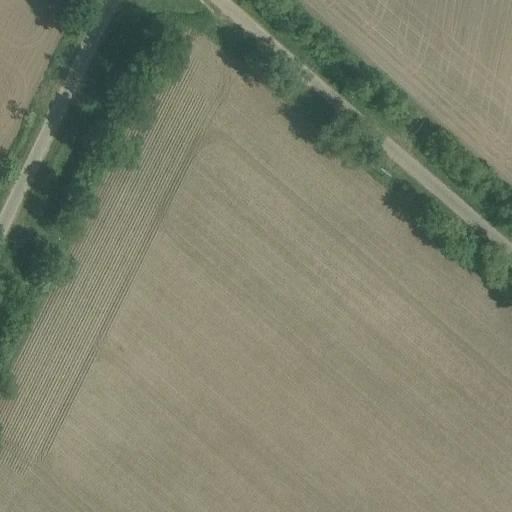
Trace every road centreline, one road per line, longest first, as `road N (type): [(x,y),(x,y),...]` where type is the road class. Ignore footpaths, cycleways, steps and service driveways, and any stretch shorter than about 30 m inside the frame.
road 1 (unclassified): [(211,0),(511,254)]
road 2 (unclassified): [(0,242),(120,0)]
